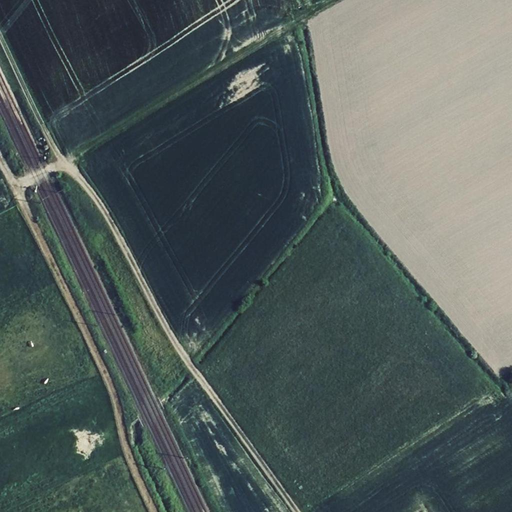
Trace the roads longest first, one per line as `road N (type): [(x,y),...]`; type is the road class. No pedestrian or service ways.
road 1 (track): [(65,163),(113,222),(166,329),(295,511)]
road 2 (track): [(0,157),(106,377),(154,511)]
road 3 (track): [(65,163),(339,0)]
road 4 (track): [(0,38),(65,163)]
